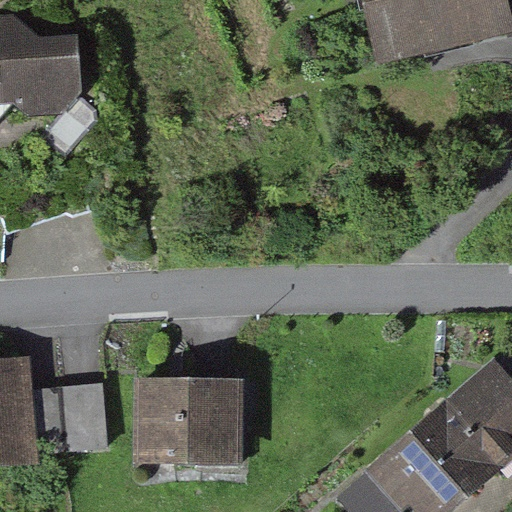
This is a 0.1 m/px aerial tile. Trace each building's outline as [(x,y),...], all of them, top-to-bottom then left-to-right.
[(511,0),(375,0),(393,74),(424,62),(511,45),(511,0)] [(80,25),(0,33),(0,118),(103,107),(80,25)] [(0,367),(0,470),(41,468),(40,456),(37,391),(36,366),(0,367)] [(511,369),(511,368),(370,489),(389,511),(467,511),(497,487),(511,473),(511,369)] [(192,387),(142,387),(144,480),(253,478),(251,385),(192,387)] [(72,389),(76,454),(113,452),(110,387),(72,389)] [(37,391),(40,456),(76,454),(72,389),(37,391)]
